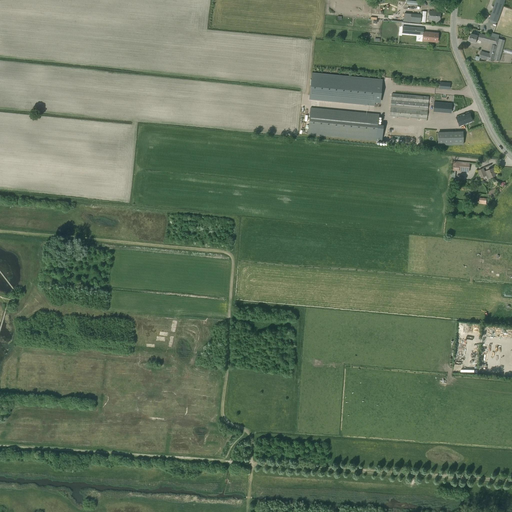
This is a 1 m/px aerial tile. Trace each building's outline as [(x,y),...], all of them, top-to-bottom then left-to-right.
[(495,0),(489,19),(490,20),(489,22),(495,24),(496,22),(497,23),(505,0),(495,0)] [(429,11),(428,20),(435,21),(435,23),(440,23),(440,12),(429,11)] [(420,23),(421,15),(411,14),(404,13),(403,22),(410,22),(420,23)] [(415,27),(415,34),(423,34),(422,41),(437,42),(438,33),(423,32),(423,28),(423,29),(415,28),(415,27)] [(471,33),(469,41),(476,43),(477,39),(492,43),(489,54),(480,52),(479,56),(479,58),(480,58),(493,62),(494,59),(499,60),(505,40),(500,38),(501,36),(495,34),(494,37),(477,32),(476,35),(471,33)] [(380,101),(382,80),(341,76),(312,73),(310,91),(310,94),(309,99),(374,105),(375,101),(380,101)] [(391,94),(390,116),(426,119),(428,97),(391,94)] [(434,102),(433,110),(446,111),(447,103),(434,102)] [(310,108),(308,134),(376,141),(378,114),(310,108)] [(468,112),(455,117),(459,126),(472,121),(468,112)] [(463,133),(438,134),(438,146),(463,145),(463,133)] [(453,161),(453,170),(469,172),(470,163),(453,161)] [(483,168),(478,170),(481,178),(486,176),(487,179),(490,178),(496,175),(493,168),(487,171),(487,172),(485,173),(483,168)]
